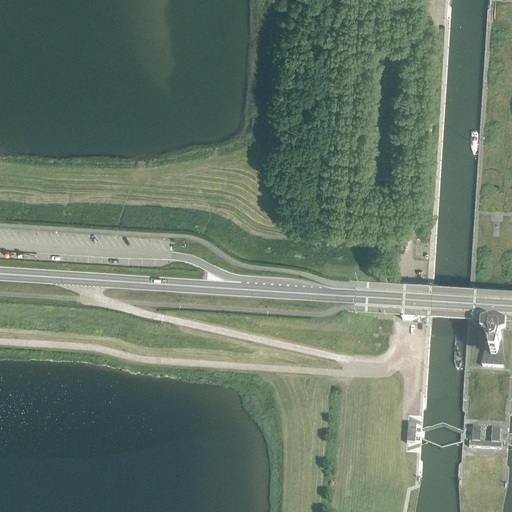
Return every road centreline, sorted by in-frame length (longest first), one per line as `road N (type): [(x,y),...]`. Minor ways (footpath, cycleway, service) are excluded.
road 1 (primary): [(511,308),(241,290)]
road 2 (primary): [(241,290),(0,274)]
